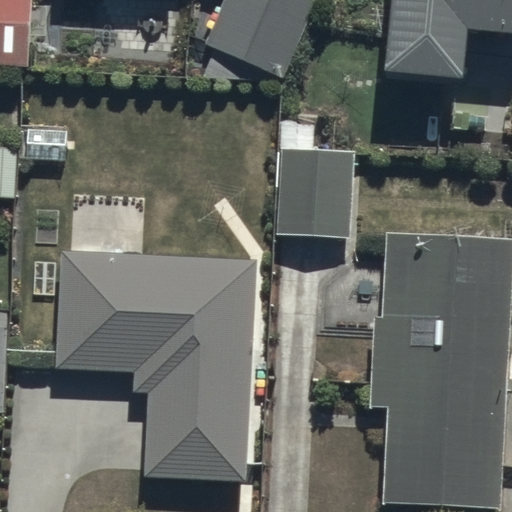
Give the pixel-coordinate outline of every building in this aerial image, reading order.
[(31,0),(0,0),(0,64),(27,66),(31,0)] [(279,77),(316,0),(225,0),(206,42),(279,77)] [(511,0),(387,0),(383,66),(463,71),(466,20),(511,23),(511,0)] [(350,238),(355,148),(314,146),(315,125),(280,123),(274,234),(350,238)] [(501,501),(511,233),(382,228),(378,314),(373,313),(370,402),(384,403),(380,497),(501,501)] [(255,255),(60,247),(55,364),(134,367),(133,390),(149,390),(145,475),(246,479),(255,255)]
